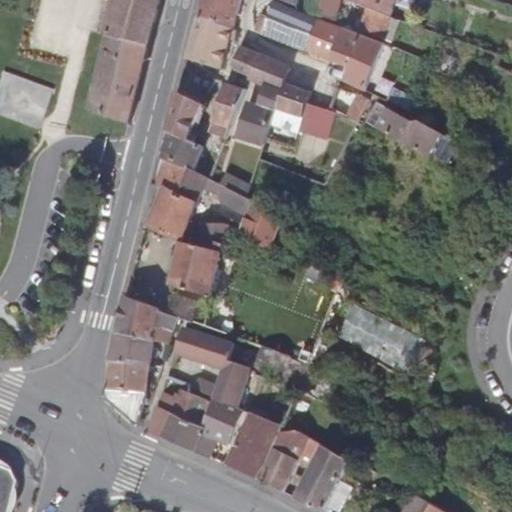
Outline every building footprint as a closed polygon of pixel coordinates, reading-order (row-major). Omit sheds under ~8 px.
[(116,0),(106,38),(108,39),(90,110),(116,120),(129,125),(131,126),(162,0),(116,0)] [(203,0),(199,17),(236,30),(244,0),(203,0)] [(300,6),(281,0),(277,0),(276,4),(298,12),(300,6)] [(339,21),(344,0),(311,0),(308,10),(339,21)] [(394,16),(396,17),(401,0),(352,0),(369,6),(394,16)] [(266,35),(335,62),(346,31),(298,12),(276,4),(271,18),(266,35)] [(360,31),(386,40),(394,16),(369,6),(360,31)] [(263,15),(258,27),(256,32),(266,35),(271,18),(263,15)] [(199,17),(187,59),(224,71),(236,30),(199,17)] [(347,83),(367,92),(386,46),(384,45),(346,31),(335,62),(351,68),(347,83)] [(251,78),(261,54),(243,46),(234,66),(241,74),(251,78)] [(279,110),(288,84),(293,67),(277,60),(261,54),(251,78),(249,80),(267,87),(261,109),(251,105),(241,138),(266,147),(270,137),(279,110)] [(179,92),(164,159),(198,175),(208,147),(192,141),(218,81),(187,70),(179,92)] [(55,88),(5,71),(0,84),(0,114),(41,129),(55,88)] [(248,90),(236,86),(230,84),(213,134),(229,140),(248,90)] [(313,92),(288,84),(279,110),(305,120),(309,104),(310,102),(313,92)] [(362,118),(371,100),(359,95),(353,106),(348,117),(359,123),(362,118)] [(337,113),(309,104),(305,120),(302,131),(330,139),(337,113)] [(389,109),(379,128),(432,158),(449,168),(462,145),(444,135),(420,121),(415,123),(389,109)] [(165,188),(151,228),(182,243),(185,244),(206,189),(216,194),(227,196),(229,189),(222,186),(212,182),(198,175),(164,159),(158,185),(165,188)] [(229,189),(250,199),(254,184),(229,171),(222,186),(229,189)] [(224,203),(251,216),(257,203),(250,199),(229,189),(227,196),(224,203)] [(244,234),(271,248),(285,217),(257,203),(251,216),(244,234)] [(185,244),(182,243),(173,286),(214,297),(232,229),(233,226),(203,225),(196,247),(185,244)] [(178,296),(171,315),(182,319),(197,325),(204,306),(178,296)] [(162,309),(129,297),(119,334),(158,342),(172,345),(182,319),(171,315),(161,312),(162,309)] [(411,369),(426,335),(355,304),(340,337),(411,369)] [(217,399),(242,410),(252,376),(230,368),(237,344),(209,336),(187,330),(179,354),(226,370),(221,387),(201,380),(197,390),(217,399)] [(158,342),(119,334),(112,361),(154,365),(155,365),(158,342)] [(286,376),(291,359),(266,350),(260,368),(286,376)] [(305,389),(322,400),(328,387),(315,382),(320,371),(308,365),(291,359),(286,376),(284,386),(287,387),(304,392),(305,389)] [(109,403),(142,428),(149,394),(154,365),(112,361),(109,390),(111,390),(109,403)] [(310,429),(322,400),(305,389),(304,392),(290,418),(298,422),(310,429)] [(165,393),(160,407),(175,413),(202,425),(210,401),(182,391),(179,398),(165,393)] [(175,413),(165,438),(213,459),(221,441),(231,446),(233,443),(247,412),(242,410),(217,399),(206,428),(202,425),(175,413)] [(156,414),(151,432),(165,438),(175,413),(160,407),(156,414)] [(230,467),(259,479),(282,425),(272,421),(254,415),(230,467)] [(265,481),(288,493),(313,439),(300,432),(285,434),(265,481)] [(322,511),(327,511),(343,481),(352,463),(325,447),(298,498),(322,511)] [(0,464),(0,511),(13,511),(21,482),(16,472),(0,464)] [(327,511),(333,511),(335,510),(338,511),(343,511),(355,488),(343,481),(327,511)] [(409,511),(429,511),(434,504),(419,495),(409,511)]
